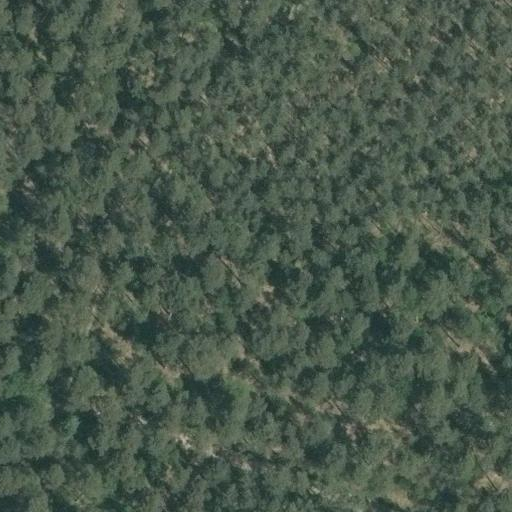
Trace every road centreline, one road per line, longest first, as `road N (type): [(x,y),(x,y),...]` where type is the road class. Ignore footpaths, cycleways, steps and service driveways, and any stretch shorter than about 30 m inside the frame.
road 1 (track): [(73,408),(106,296),(154,204),(299,0)]
road 2 (track): [(0,425),(73,408),(348,511)]
